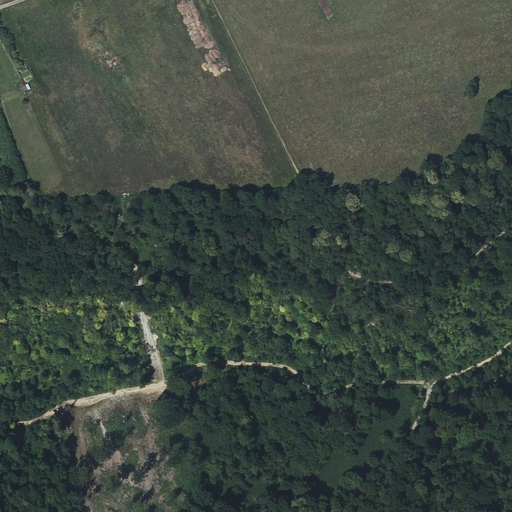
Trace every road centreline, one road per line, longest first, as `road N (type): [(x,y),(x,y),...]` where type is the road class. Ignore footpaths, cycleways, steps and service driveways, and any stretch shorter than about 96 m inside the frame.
road 1 (track): [(0,412),(84,401),(192,372),(251,370),(292,391),(444,376),(504,352),(511,339)]
road 2 (track): [(303,182),(212,0)]
road 3 (track): [(352,511),(444,376)]
